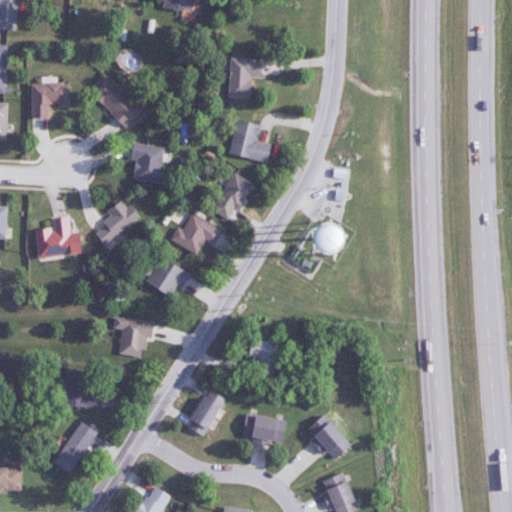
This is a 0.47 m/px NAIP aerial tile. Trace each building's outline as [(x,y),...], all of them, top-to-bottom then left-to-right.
[(0,0),(0,29),(14,31),(15,0),(0,0)] [(192,0),(161,0),(160,6),(190,12),(192,0)] [(256,78),(258,58),(228,57),(226,98),(247,99),(248,77),(256,78)] [(85,90),(122,127),(139,110),(102,73),(85,90)] [(28,84),(28,118),(45,118),(45,105),(67,105),(67,84),(28,84)] [(226,155),(264,163),(268,145),(253,141),(256,125),(234,120),(226,155)] [(130,180),(157,183),(161,147),(129,143),(127,159),(132,160),(130,180)] [(226,220),(250,184),(232,172),(208,208),(226,220)] [(174,227),(168,240),(194,254),(201,239),(212,245),(220,229),(188,212),(179,229),(174,227)] [(34,257),(69,253),(66,216),(50,218),(51,227),(32,229),(34,257)] [(169,299),(185,273),(158,256),(142,281),(169,299)] [(116,354),(143,359),(149,321),(112,316),(110,328),(119,330),(116,354)] [(245,357),(253,358),(250,377),(270,380),(275,343),(248,338),(245,357)] [(58,407),(97,407),(97,380),(58,380),(58,407)] [(218,399),(200,392),(185,426),(203,433),(218,399)] [(283,421),(244,414),(240,438),(279,445),(283,421)] [(301,431),(330,460),(347,444),(318,415),(301,431)] [(49,463),(66,474),(94,433),(77,422),(49,463)] [(0,491),(17,491),(17,467),(0,467),(0,491)] [(317,482),(330,511),(350,511),(355,509),(338,472),(317,482)] [(158,511),(167,495),(148,485),(133,511),(158,511)]
